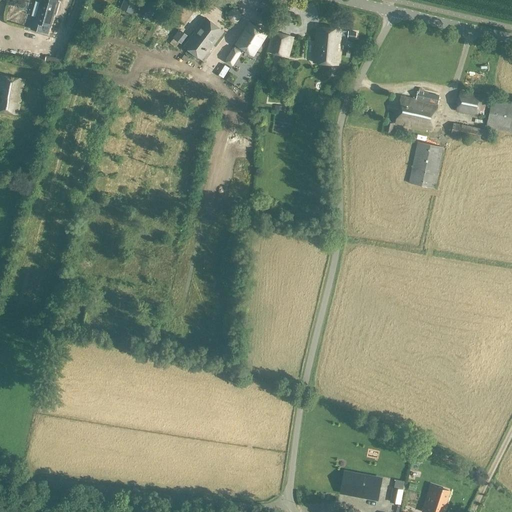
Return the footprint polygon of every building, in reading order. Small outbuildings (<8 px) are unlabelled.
[(152,0),(124,0),(120,9),(149,21),(157,2),(152,0)] [(42,32),(44,25),(50,27),(56,6),(41,2),(35,22),(33,22),(31,29),(42,32)] [(228,13),(230,21),(241,18),(239,10),(228,13)] [(118,13),(112,26),(119,29),(124,16),(118,13)] [(102,25),(104,19),(88,14),(86,19),(102,25)] [(208,53),(224,32),(205,18),(184,46),(205,62),(210,54),(208,53)] [(136,21),(130,34),(137,36),(142,23),(136,21)] [(265,34),(247,24),(236,45),(234,48),(233,47),(225,61),(233,66),(241,53),(241,52),(243,49),(253,55),(265,34)] [(178,27),(172,37),(181,42),(186,32),(178,27)] [(338,65),(340,38),(341,31),(341,30),(317,27),(314,63),(338,65)] [(272,31),(267,52),(273,53),(273,54),(284,57),(284,56),(289,57),(295,37),(290,36),(291,35),(278,32),(272,31)] [(356,39),(357,32),(348,31),(348,32),(341,31),(340,38),(348,38),(348,39),(356,39)] [(78,40),(71,61),(78,64),(81,56),(85,42),(78,40)] [(103,47),(99,60),(106,63),(111,49),(103,47)] [(116,68),(126,72),(132,55),(123,51),(116,68)] [(225,65),(219,74),(224,77),(230,67),(225,65)] [(1,76),(0,79),(0,111),(18,115),(25,80),(1,76)] [(66,87),(76,87),(76,78),(66,77),(66,87)] [(142,88),(155,89),(155,77),(143,77),(142,88)] [(167,86),(176,88),(177,82),(168,80),(167,86)] [(416,100),(401,97),(396,123),(433,130),(439,96),(418,91),(416,100)] [(460,91),(456,112),(478,117),(483,96),(460,91)] [(127,105),(128,98),(117,96),(115,111),(121,112),(122,104),(127,105)] [(511,102),(492,99),(486,126),(511,132),(511,102)] [(167,114),(163,123),(174,127),(177,118),(167,114)] [(387,123),(385,132),(392,134),(394,124),(387,123)] [(451,135),(486,142),(487,136),(488,136),(490,131),(482,130),(482,129),(462,124),(461,125),(454,123),(451,135)] [(409,183),(416,185),(435,189),(444,148),(417,142),(409,183)] [(46,220),(49,209),(45,208),(41,219),(46,220)] [(117,213),(97,210),(96,216),(117,219),(117,213)] [(130,229),(133,213),(127,212),(124,228),(130,229)] [(161,218),(159,225),(173,228),(172,235),(178,236),(181,221),(161,218)] [(101,232),(103,226),(97,223),(95,229),(101,232)] [(82,229),(80,237),(98,242),(101,234),(82,229)] [(82,244),(77,262),(82,263),(87,246),(82,244)] [(128,261),(135,262),(139,245),(132,244),(128,261)] [(170,254),(170,252),(174,253),(175,247),(157,244),(156,250),(168,252),(167,254),(170,254)] [(115,265),(109,264),(108,269),(114,271),(121,273),(124,257),(117,256),(115,265)] [(156,265),(154,272),(169,275),(171,269),(156,265)] [(74,273),(71,287),(76,289),(78,281),(79,281),(80,277),(79,277),(79,274),(74,273)] [(117,287),(116,294),(137,297),(138,290),(117,287)] [(148,302),(153,303),(152,309),(158,311),(164,292),(157,290),(157,292),(152,290),(148,302)] [(70,319),(72,305),(66,304),(64,318),(70,319)] [(113,324),(114,317),(96,314),(94,320),(113,324)] [(129,327),(150,331),(152,324),(130,320),(129,327)] [(442,464),(446,458),(435,452),(431,458),(442,464)] [(435,480),(443,480),(443,466),(435,466),(435,480)] [(358,495),(359,491),(365,492),(364,496),(378,499),(381,481),(346,474),(343,492),(358,495)] [(422,511),(442,511),(449,491),(432,485),(422,511)] [(403,490),(393,489),(391,502),(400,504),(403,490)]
